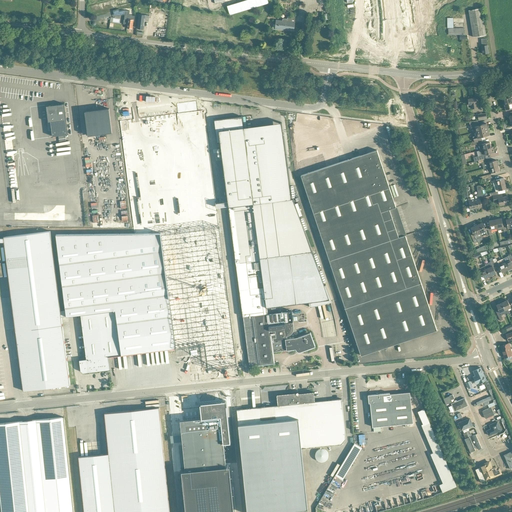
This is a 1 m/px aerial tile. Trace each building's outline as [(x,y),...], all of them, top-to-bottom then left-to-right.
[(267,0),(244,0),(227,5),(230,14),(230,15),(268,3),(267,0)] [(155,8),(153,25),(162,26),(165,9),(155,8)] [(486,35),(482,8),(469,11),(473,37),(486,35)] [(119,11),(120,14),(125,15),(124,24),(127,24),(127,28),(132,28),(133,20),(135,20),(135,16),(129,15),(130,11),(124,10),(119,11)] [(139,14),(138,28),(140,28),(139,29),(143,30),(143,29),(144,23),(144,21),(144,19),(147,20),(149,20),(148,21),(149,21),(149,16),(139,14)] [(295,22),(287,21),(287,20),(287,19),(283,18),(282,19),(282,21),(276,20),(275,29),(283,30),(283,29),(294,30),(295,22)] [(472,110),(472,108),(477,108),(476,104),(477,104),(476,98),(468,99),(469,104),(467,105),(468,110),(472,110)] [(68,134),(64,104),(48,106),(49,109),(49,111),(47,111),(48,122),(51,122),(52,136),(68,134)] [(112,132),(109,108),(85,111),(88,135),(112,132)] [(175,114),(120,121),(134,234),(160,233),(175,348),(204,344),(208,369),(227,367),(237,365),(217,208),(216,203),(204,110),(175,114)] [(312,251),(299,216),(302,215),(298,203),(295,204),(293,198),(292,199),(283,133),(245,138),(242,116),(214,120),(217,142),(220,142),(236,263),(249,365),(276,362),(276,361),(274,362),(272,352),(300,348),(301,351),(315,346),(310,332),(298,337),(294,338),(287,339),(287,336),(288,336),(289,335),(290,335),(291,334),(292,333),(293,332),(293,331),(293,330),(294,329),(294,328),(294,327),(294,326),(291,327),(291,322),(293,321),(292,310),(271,313),(267,314),(267,307),(309,302),(310,307),(332,302),(326,285),(324,285),(312,251)] [(475,129),(476,132),(488,129),(486,123),(478,125),(477,122),(470,124),(471,130),(475,129)] [(489,135),(488,129),(476,132),(477,136),(473,137),(474,142),(480,140),(482,140),(481,137),(489,135)] [(483,144),(479,145),(480,150),(491,147),(490,142),(483,144),(483,143),(483,144)] [(491,147),(480,150),(481,155),(477,156),(478,160),(484,159),(484,155),(485,155),(492,153),(491,147)] [(361,355),(437,330),(405,235),(399,237),(389,209),(396,207),(377,150),(301,175),(361,355)] [(317,159),(298,165),(300,173),(319,166),(317,159)] [(490,162),(486,163),(487,168),(498,165),(496,160),(490,162),(490,161),(490,162)] [(493,183),(494,186),(505,183),(504,178),(496,180),(497,182),(493,183)] [(506,189),(505,183),(494,186),(496,192),(490,193),(490,196),(493,195),(498,194),(498,191),(499,191),(506,189)] [(483,198),(483,197),(481,190),(480,186),(477,186),(478,194),(476,194),(477,199),(474,199),(476,208),(482,207),(480,199),(483,198)] [(509,203),(508,199),(507,199),(507,197),(507,196),(502,197),(502,194),(498,194),(493,195),(490,196),(483,197),(483,198),(483,200),(493,198),(494,202),(499,201),(500,205),(509,203)] [(57,217),(61,217),(62,213),(64,213),(64,211),(66,206),(66,203),(47,203),(45,210),(45,206),(41,206),(41,215),(44,215),(44,212),(47,213),(45,217),(49,217),(50,213),(50,217),(56,217),(54,216),(57,210),(57,217)] [(497,228),(495,219),(495,218),(492,219),(492,220),(489,220),(490,227),(487,227),(490,234),(492,234),(491,229),(497,228)] [(501,218),(495,219),(497,228),(500,227),(501,230),(503,229),(504,231),(507,231),(505,224),(502,225),(502,222),(501,218)] [(482,223),(477,225),(481,236),(487,234),(487,235),(490,234),(487,227),(485,229),(484,227),(484,226),(482,223)] [(481,236),(477,225),(476,224),(473,225),(474,226),(471,227),(472,231),(473,233),(471,235),(473,241),(476,240),(476,239),(482,237),(481,236)] [(61,311),(50,231),(4,237),(4,238),(4,242),(23,391),(70,385),(61,317),(66,316),(66,311),(61,311)] [(108,357),(175,348),(160,233),(134,234),(56,235),(66,311),(66,316),(81,314),(87,359),(79,360),(81,370),(84,373),(110,369),(108,357)] [(493,268),(496,266),(493,259),(492,258),(489,259),(492,266),(487,268),(490,276),(490,277),(493,275),(493,274),(496,273),(493,268)] [(508,270),(504,262),(503,259),(497,261),(495,258),(493,259),(496,266),(497,268),(499,267),(502,272),(507,270),(508,270)] [(490,276),(487,268),(485,265),(480,268),(477,262),(474,264),(479,274),(482,273),(483,274),(482,274),(482,275),(483,274),(485,278),(490,276)] [(504,300),(501,301),(505,310),(507,314),(510,313),(508,309),(510,308),(507,300),(504,301),(504,300)] [(505,310),(501,301),(498,302),(499,304),(496,305),(498,310),(496,311),(500,321),(503,319),(500,313),(500,312),(502,311),(504,314),(506,313),(507,314),(505,310)] [(476,384),(485,380),(480,368),(471,371),(476,384)] [(278,395),(279,405),(237,410),(247,511),(269,511),(308,508),(301,448),(341,444),(346,439),(342,399),(314,402),(314,401),(315,401),(314,392),(278,395)] [(368,395),(369,403),(370,403),(373,427),(413,423),(410,392),(390,394),(390,393),(368,395)] [(449,396),(443,399),(446,405),(452,402),(451,400),(449,396)] [(489,398),(475,404),(476,407),(480,405),(481,408),(488,405),(487,402),(490,401),(489,398)] [(463,399),(450,405),(453,413),(467,407),(463,399)] [(183,420),(180,420),(183,444),(185,470),(182,470),(185,511),(234,511),(229,466),(226,466),(223,443),(227,442),(231,442),(226,401),(226,400),(225,400),(214,401),(201,403),(200,403),(200,404),(202,418),(200,418),(183,420)] [(169,511),(159,407),(105,413),(109,454),(79,457),(79,462),(84,511),(169,511)] [(490,408),(480,412),(483,420),(493,416),(490,408)] [(429,422),(424,410),(418,412),(424,425),(429,422)] [(71,511),(62,417),(0,423),(0,500),(1,511),(71,511)] [(496,423),(483,428),(484,431),(497,426),(496,423)] [(468,436),(466,432),(463,433),(465,439),(470,452),(475,450),(470,438),(469,437),(468,436)] [(484,448),(478,434),(472,437),(478,451),(484,448)] [(505,436),(493,441),(495,444),(507,439),(505,436)] [(321,457),(330,456),(327,446),(319,448),(321,457)] [(511,452),(503,456),(508,470),(511,468),(511,452)] [(488,461),(477,466),(485,482),(500,475),(497,468),(494,469),(493,466),(491,467),(488,461)]
